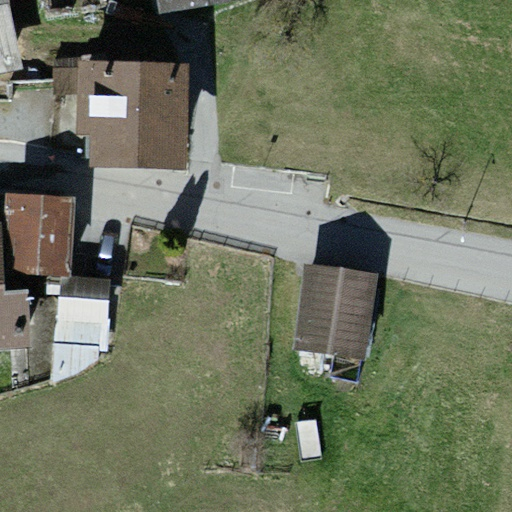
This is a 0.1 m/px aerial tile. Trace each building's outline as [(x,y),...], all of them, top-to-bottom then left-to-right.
[(4,0),(0,0),(0,82),(22,79),(4,0)] [(254,0),(152,0),(156,21),(255,1),(254,0)] [(186,70),(84,71),(84,177),(189,181),(186,70)] [(0,363),(31,362),(22,292),(57,287),(63,227),(0,219),(0,363)] [(108,335),(110,276),(64,274),(62,333),(108,335)] [(373,288),(306,274),(296,355),(358,375),(373,288)]
